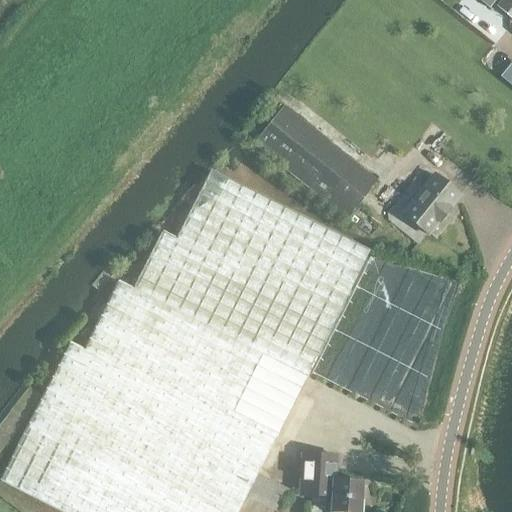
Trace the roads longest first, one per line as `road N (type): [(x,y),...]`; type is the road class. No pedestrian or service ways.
road 1 (track): [(0,194),(52,205),(233,0)]
road 2 (tertiary): [(511,261),(485,310),(465,380),(441,511)]
